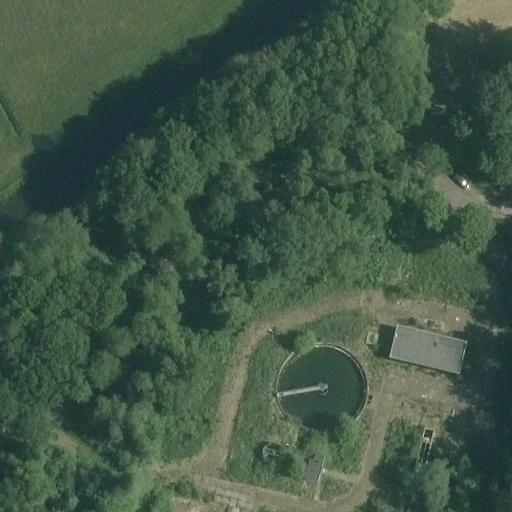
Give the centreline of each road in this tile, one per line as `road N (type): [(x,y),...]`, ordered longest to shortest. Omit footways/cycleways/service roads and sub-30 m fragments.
road 1 (unclassified): [(0,439),(28,432),(59,410),(201,223),(255,180),(406,135)]
road 2 (unknown): [(73,457),(216,481)]
